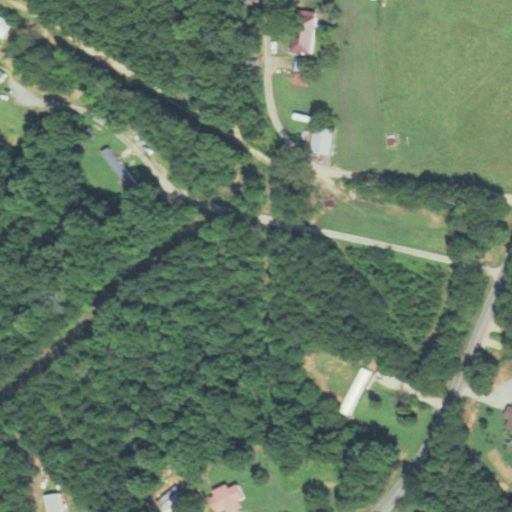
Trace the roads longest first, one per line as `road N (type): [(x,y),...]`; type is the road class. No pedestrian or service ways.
road 1 (residential): [(511,251),(369,213),(216,133),(67,32),(49,0)]
road 2 (residential): [(378,511),(428,446),(511,251)]
